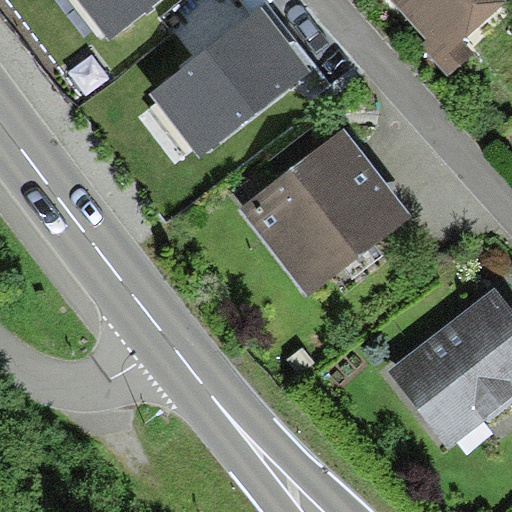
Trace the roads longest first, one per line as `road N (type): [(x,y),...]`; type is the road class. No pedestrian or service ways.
road 1 (residential): [(325,0),(511,210)]
road 2 (secondary): [(0,119),(161,334)]
road 3 (secondary): [(161,334),(313,511)]
road 4 (residential): [(161,334),(102,386),(63,388),(18,365),(0,345)]
